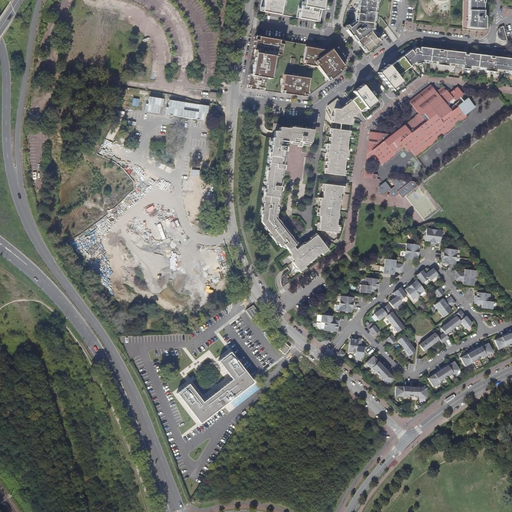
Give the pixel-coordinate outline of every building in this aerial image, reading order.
[(261,0),(259,11),(319,22),(323,0),(261,0)] [(376,39),(370,32),(374,1),(376,0),(357,0),(355,23),(349,28),(347,25),(344,28),(351,37),(352,35),(357,41),(361,47),(362,46),(367,52),(379,42),(380,41),(377,38),(376,39)] [(468,0),(468,18),(467,27),(476,29),(484,29),(484,19),(484,17),(484,16),(483,15),(483,4),(483,3),(484,3),(483,0),(468,0)] [(108,22),(86,18),(83,36),(104,40),(108,22)] [(496,33),(496,34),(497,36),(498,38),(499,39),(501,40),(503,41),(505,41),(507,40),(505,32),(503,26),(501,27),(499,28),(498,30),(497,32),(496,33)] [(306,97),(344,68),(330,49),(255,35),(245,88),(306,97)] [(81,48),(71,47),(70,58),(79,60),(81,48)] [(411,50),(402,57),(410,66),(415,62),(415,64),(423,62),(423,60),(437,62),(437,64),(448,66),(448,63),(462,65),(462,68),(470,69),(470,66),(485,68),(484,70),(496,72),(496,70),(510,71),(510,74),(511,74),(511,59),(493,57),(493,58),(490,58),(490,56),(479,55),(468,53),(467,55),(464,55),(464,53),(442,50),(442,52),(438,51),(439,50),(420,47),(420,49),(416,48),(415,48),(415,49),(414,50),(414,51),(415,52),(413,53),(411,50)] [(61,82),(69,90),(73,87),(66,78),(61,82)] [(466,114),(459,105),(451,111),(448,107),(463,94),(460,90),(457,87),(449,93),(443,86),(436,91),(431,84),(409,101),(419,113),(391,135),(370,132),(366,162),(374,163),(378,159),(383,165),(405,148),(407,151),(409,149),(416,157),(468,117),(466,114)] [(339,102),(337,98),(327,106),(331,110),(332,111),(339,105),(338,103),(339,102)] [(468,98),(459,105),(466,114),(475,107),(468,98)] [(326,174),(343,176),(345,158),(344,156),(344,151),(346,149),(349,131),(336,129),(336,123),(351,125),(352,117),(360,111),(351,100),(342,108),(339,105),(332,111),(333,111),(329,144),(328,144),(327,149),(328,149),(328,153),(327,153),(326,158),(328,158),(326,174)] [(289,250),(293,246),(298,243),(296,240),(294,237),(292,238),(290,235),(291,234),(282,223),(281,224),(276,218),(276,217),(276,216),(278,217),(279,209),(277,209),(278,205),(279,205),(281,191),(283,191),(284,187),(282,187),(283,180),(281,180),(281,177),(283,177),(284,170),(286,170),(286,166),(285,165),(286,151),(288,151),(289,147),(285,147),(286,143),(288,143),(288,142),(292,142),(291,144),(298,145),(298,146),(302,147),(302,145),(310,146),(311,133),(318,134),(319,127),(312,126),(311,130),(289,127),(289,129),(279,127),(279,124),(274,123),(272,131),(274,132),(273,138),(271,138),(261,221),(281,247),(284,245),(288,251),(289,250)] [(364,178),(372,179),(373,174),(373,172),(365,171),(364,178)] [(402,198),(417,186),(413,181),(404,180),(389,178),(395,186),(391,189),(388,191),(390,193),(387,195),(388,196),(395,197),(398,194),(402,198)] [(386,193),(388,191),(391,189),(385,181),(382,183),(379,186),(378,193),(384,194),(386,193)] [(335,207),(339,208),(340,194),(342,194),(343,186),(324,184),(322,198),(320,198),(319,205),(322,206),(322,209),(319,208),(318,216),(320,216),(319,230),(337,232),(338,225),(336,225),(338,211),(335,210),(335,207)] [(429,243),(432,243),(432,242),(433,235),(433,233),(434,229),(426,228),(425,241),(429,242),(429,243)] [(432,242),(432,243),(435,244),(435,243),(436,243),(439,243),(441,230),(434,229),(433,233),(433,235),(432,242)] [(314,237),(325,251),(327,250),(316,235),(314,237)] [(302,245),(299,247),(300,249),(297,251),(296,249),(293,246),(289,250),(288,251),(291,254),(290,256),(294,261),(292,262),(299,271),(305,267),(304,266),(321,253),(322,254),(325,251),(314,237),(303,244),(302,245)] [(406,243),(405,251),(409,251),(411,251),(418,252),(419,253),(420,249),(419,249),(419,245),(406,243)] [(442,252),(442,255),(443,256),(450,257),(456,257),(457,250),(444,248),(443,252),(442,252)] [(419,256),(419,253),(418,252),(411,251),(409,251),(405,251),(404,258),(417,260),(418,255),(419,256)] [(443,256),(442,255),(441,259),(442,259),(442,263),(455,265),(456,257),(450,257),(443,256)] [(402,269),(403,265),(395,263),(395,260),(385,259),(384,266),(402,269)] [(402,272),(402,269),(384,266),(383,274),(394,275),(394,272),(402,272)] [(423,270),(422,271),(424,273),(428,279),(430,281),(437,274),(433,268),(426,273),(423,270)] [(456,272),(455,275),(474,278),(475,270),(464,269),(464,272),(456,272)] [(424,273),(422,271),(416,275),(422,283),(428,279),(424,273)] [(455,275),(455,279),(463,281),(462,284),(473,286),(474,278),(455,275)] [(280,279),(285,285),(289,281),(285,276),(280,279)] [(372,286),(379,287),(379,283),(378,283),(378,279),(365,278),(364,285),(368,286),(372,286)] [(412,282),(409,284),(410,285),(415,291),(418,295),(424,291),(416,280),(413,283),(412,282)] [(378,291),(379,287),(372,286),(368,286),(364,285),(360,284),(359,292),(370,294),(370,290),(377,291),(378,291)] [(410,285),(409,284),(407,286),(408,286),(404,289),(412,300),(418,295),(415,291),(410,285)] [(400,288),(392,293),(395,296),(396,295),(400,300),(405,296),(406,296),(400,288)] [(475,296),(474,299),(489,301),(490,294),(477,292),(476,295),(476,296),(475,296)] [(394,298),(389,302),(393,308),(401,302),(400,300),(396,295),(395,296),(392,293),(391,294),(394,298)] [(352,305),(353,305),(354,302),(353,302),(353,297),(340,296),(339,303),(345,304),(352,305)] [(453,300),(451,297),(444,301),(442,298),(433,305),(438,311),(453,300)] [(489,301),(474,299),(474,303),(482,304),(481,308),(492,309),(493,302),(489,301)] [(455,303),(453,300),(438,311),(443,317),(451,311),(449,308),(455,303)] [(353,308),(353,305),(352,305),(345,304),(339,303),(338,311),(351,312),(352,308),(353,308)] [(253,306),(245,311),(252,320),(259,314),(253,306)] [(382,309),(381,307),(373,314),(378,320),(386,314),(382,309)] [(397,320),(398,319),(397,317),(396,318),(391,312),(387,315),(393,323),(397,320)] [(324,323),(339,325),(339,321),(332,320),(332,316),(321,314),(320,322),(324,323)] [(449,321),(448,320),(447,321),(448,322),(453,328),(461,323),(459,321),(457,318),(456,316),(449,321)] [(472,324),(466,316),(465,317),(459,321),(461,323),(465,329),(472,324)] [(397,320),(393,323),(399,331),(403,327),(399,321),(400,321),(398,319),(397,320)] [(448,322),(447,321),(446,322),(447,323),(440,328),(442,329),(444,332),(446,334),(453,328),(448,322)] [(324,323),(323,330),(336,332),(337,328),(338,328),(339,325),(324,323)] [(446,334),(444,332),(441,335),(442,337),(445,341),(449,338),(446,334)] [(427,337),(426,337),(426,338),(431,345),(439,340),(439,339),(438,338),(434,333),(427,338),(427,337)] [(508,334),(501,337),(504,345),(511,342),(508,334)] [(409,343),(410,342),(409,341),(408,341),(403,335),(399,339),(405,347),(409,343)] [(327,343),(329,340),(324,336),(322,339),(320,341),(325,345),(327,343)] [(496,339),(494,340),(498,349),(505,347),(504,345),(501,337),(500,336),(496,337),(496,339)] [(426,338),(426,337),(425,338),(425,339),(419,344),(423,349),(424,351),(431,345),(426,338)] [(357,345),(357,338),(354,338),(354,339),(350,339),(349,342),(348,352),(355,353),(356,346),(357,345)] [(361,339),(357,338),(357,345),(356,346),(355,353),(355,357),(362,358),(364,347),(360,346),(361,340),(361,339)] [(409,343),(405,347),(411,354),(415,351),(411,345),(412,344),(410,342),(409,343)] [(279,350),(284,355),(290,348),(284,343),(279,350)] [(486,356),(492,352),(488,343),(485,344),(485,343),(480,345),(481,346),(485,355),(486,356)] [(481,346),(474,350),(478,358),(485,355),(481,346)] [(345,354),(340,350),(336,355),(341,359),(343,356),(345,354)] [(467,354),(471,362),(478,358),(474,350),(467,354)] [(176,393),(199,423),(253,382),(229,352),(218,361),(232,380),(202,402),(188,384),(176,393)] [(462,356),(460,357),(465,367),(471,363),(471,362),(467,354),(466,354),(466,353),(461,355),(462,356)] [(375,357),(373,356),(366,363),(371,368),(372,367),(378,361),(379,360),(376,356),(375,357)] [(378,361),(372,367),(377,373),(384,367),(378,361)] [(453,374),(459,370),(453,361),(451,362),(450,361),(446,364),(447,365),(452,373),(453,374)] [(447,365),(440,369),(445,377),(452,373),(447,365)] [(389,373),(384,367),(377,373),(383,379),(389,373)] [(440,369),(433,374),(438,381),(445,377),(440,369)] [(382,380),(387,386),(394,379),(393,377),(394,376),(390,372),(389,373),(383,379),(382,380)] [(429,376),(427,378),(432,386),(439,382),(438,381),(433,374),(432,372),(428,375),(429,376)] [(219,387),(228,382),(226,379),(217,384),(219,387)] [(398,386),(395,386),(394,396),(402,396),(402,395),(403,386),(403,385),(398,384),(398,386)] [(418,397),(426,398),(426,387),(424,387),(424,386),(419,385),(419,387),(418,396),(418,397)] [(411,387),(403,386),(402,395),(410,396),(411,387)] [(419,387),(411,387),(410,396),(418,396),(419,387)]
